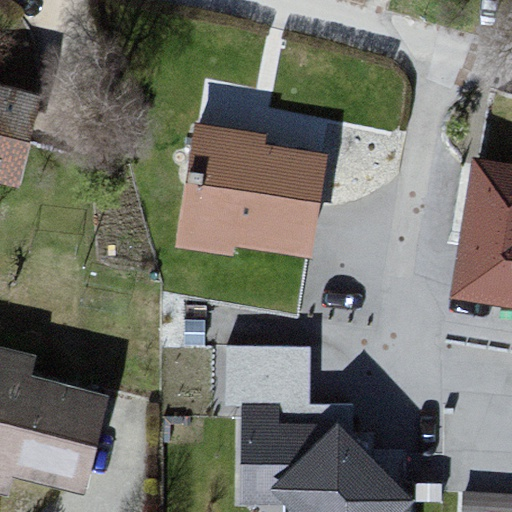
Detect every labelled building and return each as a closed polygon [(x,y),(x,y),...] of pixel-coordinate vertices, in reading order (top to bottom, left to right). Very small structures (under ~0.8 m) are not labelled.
[(0,189),(26,195),(48,102),(0,90),(0,189)] [(270,134),(192,123),(174,250),(312,270),(328,164),(267,155),(270,134)] [(511,176),(473,170),(451,305),(511,314),(511,176)] [(0,498),(8,500),(12,486),(89,504),(112,407),(30,387),(36,364),(0,355),(0,498)] [(299,418),(242,418),(239,511),(412,511),(344,433),(299,418)]
